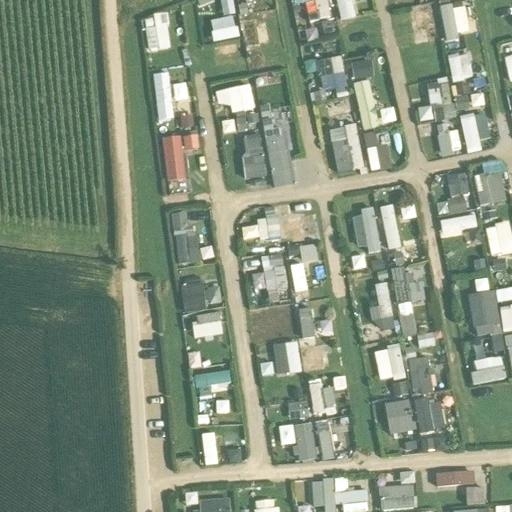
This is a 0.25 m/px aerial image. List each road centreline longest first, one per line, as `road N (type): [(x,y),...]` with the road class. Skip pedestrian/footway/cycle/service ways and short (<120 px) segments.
road 1 (track): [(106,0),(128,277)]
road 2 (unclassified): [(128,277),(143,511)]
